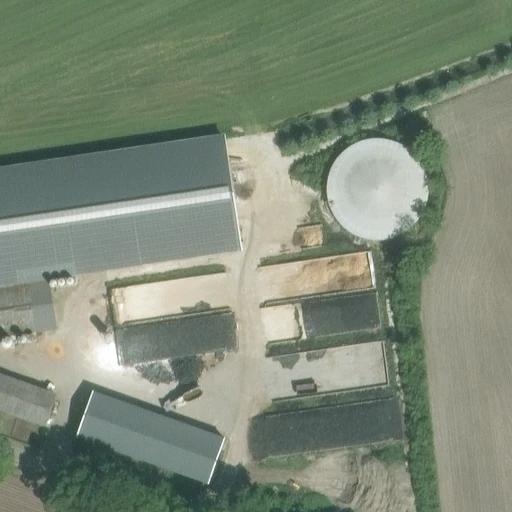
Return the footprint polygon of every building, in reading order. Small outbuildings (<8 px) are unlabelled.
[(226,134),(0,167),(0,336),(37,331),(56,328),(48,279),(243,251),(227,140),(226,134)] [(327,184),(327,188),(327,193),(327,197),(328,202),(330,206),(331,210),(333,214),(336,217),(339,221),(341,224),(345,227),(348,230),(352,232),(356,234),(360,236),(364,237),(368,238),(373,239),(377,239),(382,239),(386,238),(390,237),(395,236),(399,234),(403,233),(406,230),(410,227),(413,225),(416,221),(419,218),(421,214),(423,210),(425,206),(426,202),(427,198),(428,193),(428,189),(428,184),(428,180),(427,176),(425,171),(424,167),(422,163),(419,160),(417,156),(414,153),(410,150),(407,147),(403,145),(399,143),(395,141),(391,139),(387,138),(382,138),(378,138),(373,138),(369,138),(364,139),(360,141),(356,142),(352,144),(348,147),(345,149),(342,152),(339,156),(336,159),(334,163),(331,167),(330,171),(328,175),(327,180),(327,184)] [(119,363),(235,351),(231,313),(195,317),(192,284),(111,292),(119,363)] [(299,355),(266,356),(267,384),(282,383),(282,393),(300,393),(299,355)] [(0,409),(46,426),(57,395),(0,374),(0,409)] [(91,392),(76,439),(211,481),(226,434),(91,392)] [(345,435),(346,444),(403,435),(398,406),(345,415),(348,435),(345,435)]
